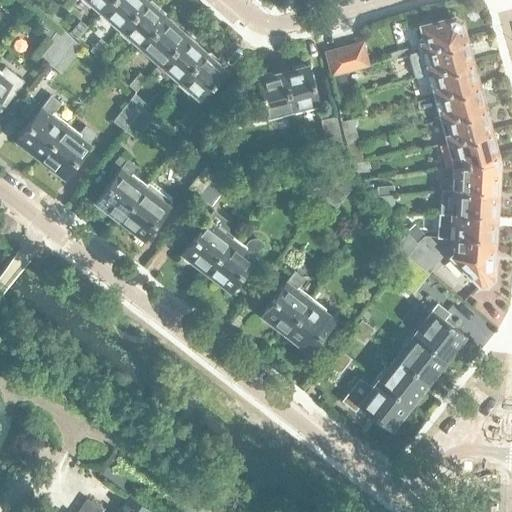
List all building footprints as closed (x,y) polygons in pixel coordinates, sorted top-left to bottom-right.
[(88,0),(100,11),(109,0),(88,0)] [(120,28),(144,0),(109,0),(100,11),(120,28)] [(139,45),(165,16),(146,0),(144,0),(120,28),(139,45)] [(57,21),(58,20),(68,9),(60,2),(50,15),(57,21)] [(453,15),(413,27),(420,51),(422,51),(439,46),(443,48),(449,46),(450,43),(465,39),(459,19),(453,15)] [(159,62),(185,34),(165,16),(139,45),(159,62)] [(77,39),(78,38),(88,26),(80,20),(69,32),(77,39)] [(49,63),(70,36),(59,26),(37,54),(49,63)] [(180,80),(205,51),(185,34),(159,62),(180,80)] [(61,73),(81,47),(82,46),(70,36),(49,63),(61,73)] [(96,56),(97,56),(108,44),(100,37),(89,50),(96,56)] [(439,46),(422,51),(428,74),(447,69),(450,71),(455,70),(457,66),(471,63),(465,39),(450,43),(449,46),(443,48),(439,46)] [(350,45),(356,68),(369,65),(363,41),(350,45)] [(344,72),(346,71),(356,68),(350,45),(338,48),(344,72)] [(331,75),(344,72),(338,48),(325,52),(331,75)] [(392,58),(408,54),(407,48),(391,52),(392,58)] [(205,51),(180,80),(200,98),(225,69),(205,51)] [(116,74),(117,73),(127,61),(120,54),(109,67),(116,74)] [(447,69),(428,74),(434,97),(452,92),(456,94),(461,92),(462,90),(477,86),(471,63),(457,66),(455,70),(450,71),(447,69)] [(281,71),(291,108),(317,101),(307,64),(281,71)] [(7,66),(0,74),(0,109),(1,110),(24,80),(7,66)] [(248,120),(291,108),(281,71),(255,78),(261,99),(245,103),(248,120)] [(128,85),(136,91),(147,79),(139,72),(128,85)] [(452,92),(434,97),(440,120),(458,115),(463,117),(466,115),(468,113),(483,109),(477,86),(462,90),(461,92),(456,94),(452,92)] [(146,103),(157,112),(166,100),(156,92),(146,103)] [(146,103),(135,93),(134,93),(113,121),(125,130),(146,103)] [(64,125),(52,116),(61,103),(50,94),(41,107),(40,107),(16,139),(40,157),(64,125)] [(347,109),(343,95),(336,97),(340,111),(347,109)] [(157,112),(146,103),(125,130),(137,139),(157,112)] [(186,137),(205,116),(192,105),(174,125),(186,137)] [(458,115),(440,120),(446,143),(447,143),(465,138),(469,139),(473,138),(475,136),(490,132),(483,109),(468,113),(466,115),(463,117),(458,115)] [(328,152),(343,148),(344,148),(336,115),(320,119),(328,152)] [(186,137),(199,149),(217,128),(205,116),(186,137)] [(63,175),(96,133),(85,125),(77,135),(64,125),(40,157),(63,175)] [(447,143),(446,143),(452,166),(471,161),(475,163),(479,161),(481,158),(496,155),(490,132),(475,136),(473,138),(469,139),(465,138),(447,143)] [(346,145),(348,153),(361,151),(359,142),(346,145)] [(452,166),(451,190),(470,191),(473,188),(476,188),(479,191),(495,192),(497,159),(496,155),(481,158),(479,161),(475,163),(471,161),(452,166)] [(120,168),(96,200),(119,218),(144,187),(131,177),(138,169),(140,167),(127,158),(120,168)] [(200,196),(221,169),(209,159),(188,187),(200,196)] [(355,170),(363,169),(371,167),(369,159),(354,162),(355,170)] [(326,199),(347,172),(334,162),(313,189),(326,199)] [(232,179),(229,176),(221,169),(200,196),(211,205),(232,179)] [(357,180),(349,174),(347,172),(326,199),(336,207),(357,180)] [(144,187),(119,218),(143,237),(167,205),(171,200),(147,182),(144,187)] [(393,183),(375,185),(377,194),(394,192),(393,183)] [(440,190),(439,212),(449,213),(449,215),(468,215),(471,212),(475,213),(478,216),(494,216),(495,192),(479,191),(476,188),(473,188),(470,191),(451,190),(440,190)] [(372,196),(386,210),(394,203),(394,194),(372,196)] [(206,220),(182,252),(205,270),(230,238),(237,229),(224,219),(214,211),(206,220)] [(437,212),(436,237),(454,238),(453,238),(468,239),(470,236),(475,237),(477,240),(492,240),(494,216),(478,216),(475,213),(471,212),(468,215),(449,215),(449,213),(439,212),(437,212)] [(429,235),(425,235),(419,228),(410,235),(411,237),(431,237),(429,235)] [(416,242),(411,237),(410,235),(406,231),(383,260),(395,269),(406,254),(416,242)] [(456,249),(451,254),(479,283),(487,283),(493,278),(494,255),(492,255),(492,240),(477,240),(475,237),(470,236),(468,239),(453,238),(453,246),(456,249)] [(444,253),(431,237),(411,237),(416,242),(406,254),(429,272),(444,253)] [(230,238),(205,270),(229,288),(254,257),(230,238)] [(413,293),(429,272),(406,254),(395,269),(389,275),(413,293)] [(309,300),(295,290),(305,278),(293,270),(286,282),(261,314),(285,332),(309,300)] [(309,300),(285,332),(308,350),(332,318),(309,300)] [(432,310),(413,333),(444,358),(463,334),(443,318),(448,312),(437,303),(432,310)] [(356,326),(369,336),(374,329),(361,319),(356,326)] [(364,343),(369,336),(356,326),(350,333),(364,343)] [(413,333),(395,356),(426,381),(444,358),(413,333)] [(350,358),(339,349),(323,370),(335,379),(350,358)] [(395,356),(377,379),(409,403),(426,381),(395,356)] [(359,376),(340,400),(354,411),(359,404),(389,428),(409,403),(377,379),(371,386),(359,376)] [(146,511),(126,498),(116,511),(146,511)]
